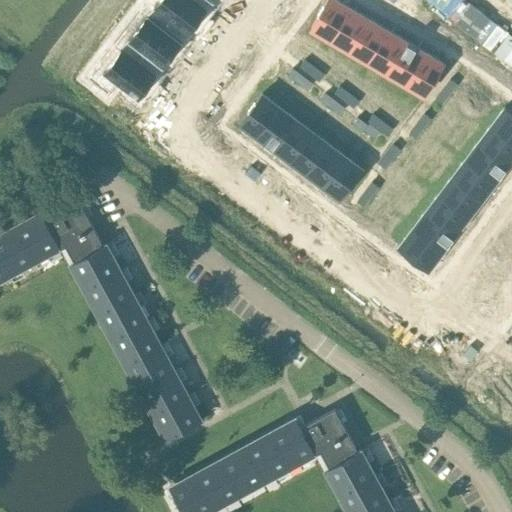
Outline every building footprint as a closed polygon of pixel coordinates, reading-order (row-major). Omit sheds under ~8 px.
[(145,0),(138,10),(145,16),(146,15),(180,40),(158,24),(166,14),(187,30),(191,25),(193,27),(204,14),(201,12),(205,7),(195,0),(145,0)] [(339,0),(325,0),(311,26),(330,38),(349,6),(339,0)] [(349,6),(330,38),(349,49),(368,17),(349,6)] [(138,10),(113,43),(120,49),(121,47),(133,57),(141,47),(162,63),(180,40),(146,15),(145,16),(138,10)] [(368,17),(349,49),(368,60),(386,28),(368,17)] [(386,28),(368,60),(386,71),(405,39),(386,28)] [(405,39),(386,71),(405,82),(423,50),(405,39)] [(113,43),(88,76),(107,90),(115,79),(137,96),(141,91),(143,93),(153,79),(151,78),(155,73),(133,57),(121,47),(120,49),(113,43)] [(423,50),(405,82),(424,93),(443,61),(423,50)] [(305,58),(300,64),(309,72),(314,65),(305,58)] [(314,65),(309,72),(319,79),(324,72),(314,65)] [(293,67),(288,73),(297,80),(302,74),(293,67)] [(302,74),(297,80),(307,88),(312,81),(302,74)] [(451,78),(443,87),(450,92),(457,83),(451,78)] [(339,84),(335,91),(344,98),(349,91),(339,84)] [(443,87),(436,97),(442,102),(450,92),(443,87)] [(325,91),(320,98),(330,105),(335,98),(325,91)] [(349,91),(344,98),(354,105),(359,99),(349,91)] [(262,92),(240,121),(257,134),(279,105),(262,92)] [(335,98),(330,105),(339,112),(344,106),(335,98)] [(279,105),(257,134),(273,146),(295,117),(279,105)] [(511,111),(504,105),(491,123),(511,139),(511,111)] [(424,112),(417,121),(423,126),(431,117),(424,112)] [(372,113),(367,119),(369,121),(377,127),(382,120),(372,113)] [(357,116),(353,122),(362,130),(364,127),(367,123),(357,116)] [(295,117),(273,146),(290,159),(312,129),(295,117)] [(382,120),(377,127),(379,128),(387,134),(391,127),(382,120)] [(367,123),(364,127),(374,134),(379,128),(377,127),(369,121),(367,123)] [(417,121),(409,131),(416,136),(423,126),(417,121)] [(511,139),(491,123),(478,140),(507,163),(511,156),(511,139)] [(312,129),(290,159),(306,171),(328,141),(312,129)] [(478,140),(464,158),(494,180),(507,163),(478,140)] [(328,141),(306,171),(322,183),(344,153),(328,141)] [(393,142),(386,152),(392,157),(399,147),(393,142)] [(386,152),(378,161),(385,166),(392,157),(386,152)] [(322,183),(339,196),(362,166),(344,153),(322,183)] [(464,158),(451,175),(481,197),(494,180),(464,158)] [(451,175),(438,192),(468,215),(481,197),(451,175)] [(372,180),(364,190),(371,195),(378,185),(372,180)] [(364,190),(357,199),(363,204),(371,195),(364,190)] [(438,192),(425,209),(454,232),(455,232),(468,215),(438,192)] [(48,219),(60,246),(66,243),(75,259),(101,246),(99,242),(103,240),(82,201),(48,219)] [(17,221),(36,259),(60,246),(48,219),(45,214),(44,215),(41,208),(17,221)] [(425,209),(412,226),(441,249),(455,232),(454,232),(425,209)] [(0,230),(0,256),(9,273),(36,259),(17,221),(0,230)] [(412,226),(398,244),(428,267),(442,249),(441,249),(412,226)] [(69,262),(84,290),(122,269),(108,242),(101,246),(75,259),(69,262)] [(0,256),(0,278),(9,273),(0,256)] [(84,290),(97,314),(135,294),(122,269),(84,290)] [(97,314),(110,337),(147,316),(135,294),(97,314)] [(110,337),(124,364),(162,344),(147,316),(110,337)] [(124,364),(137,388),(175,368),(162,344),(124,364)] [(137,388),(153,416),(189,394),(175,368),(137,388)] [(189,394),(153,416),(165,438),(202,418),(189,394)] [(302,426),(316,453),(322,449),(330,465),(356,450),(354,448),(357,446),(336,408),(302,426)] [(295,414),(270,428),(291,466),(292,465),(316,453),(302,426),(299,421),(295,415),(295,414)] [(246,441),(244,442),(265,480),(291,466),(270,428),(246,441)] [(244,442),(219,456),(222,462),(240,494),(265,480),(244,442)] [(324,468),(337,493),(375,472),(362,448),(362,447),(359,449),(356,450),(331,465),(324,468)] [(196,468),(194,469),(215,507),(216,506),(240,494),(222,462),(219,456),(196,468)] [(194,469),(170,483),(173,488),(183,507),(186,511),(206,511),(215,507),(194,469)] [(375,472),(337,493),(339,495),(347,511),(363,511),(389,498),(375,472)] [(396,511),(389,498),(363,511),(396,511)]
